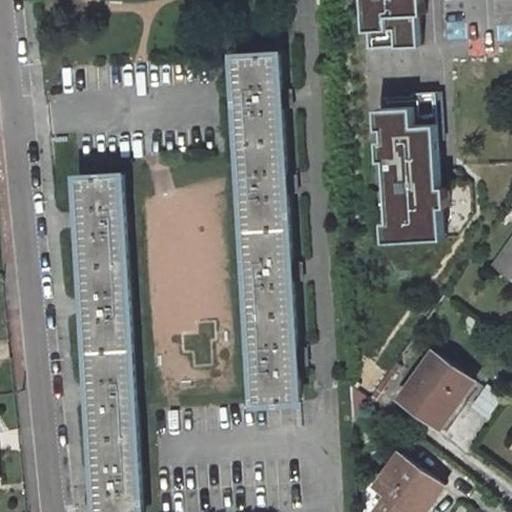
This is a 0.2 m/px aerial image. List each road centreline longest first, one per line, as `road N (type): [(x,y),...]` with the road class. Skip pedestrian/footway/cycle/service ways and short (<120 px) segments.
road 1 (unknown): [(342,511),(310,0)]
road 2 (unclassified): [(0,54),(57,511)]
road 3 (unknown): [(7,117),(209,100)]
